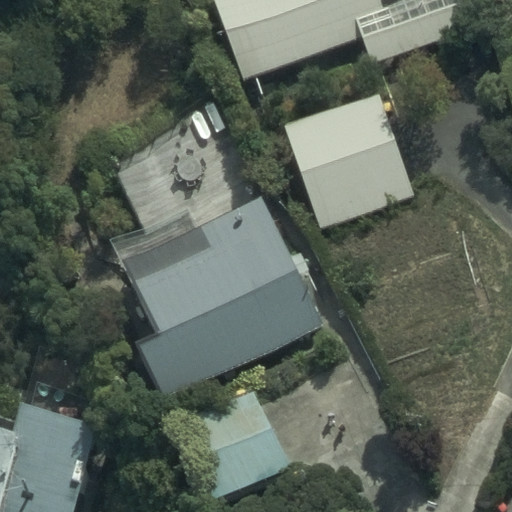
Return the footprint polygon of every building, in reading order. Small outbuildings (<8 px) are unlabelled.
[(212,9),(246,88),(364,46),(373,72),(501,27),(492,0),(222,0),(224,4),(212,9)] [(382,101),(290,135),(322,220),(414,186),(382,101)] [(219,107),(109,171),(159,257),(177,246),(181,252),(119,288),(161,360),(138,373),(164,417),(330,321),(257,194),(266,189),(219,107)] [(0,511),(78,511),(96,438),(76,433),(82,409),(36,399),(30,421),(0,413),(0,511)] [(221,511),(296,467),(255,400),(176,448),(214,511),(221,511)]
